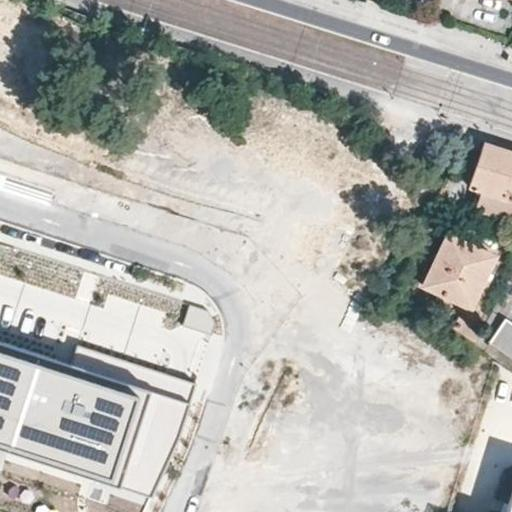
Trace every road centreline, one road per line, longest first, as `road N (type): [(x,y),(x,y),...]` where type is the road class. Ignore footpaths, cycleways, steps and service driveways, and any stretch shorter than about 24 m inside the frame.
road 1 (residential): [(168,511),(233,351),(223,280),(0,208)]
road 2 (tertiary): [(511,79),(260,0)]
